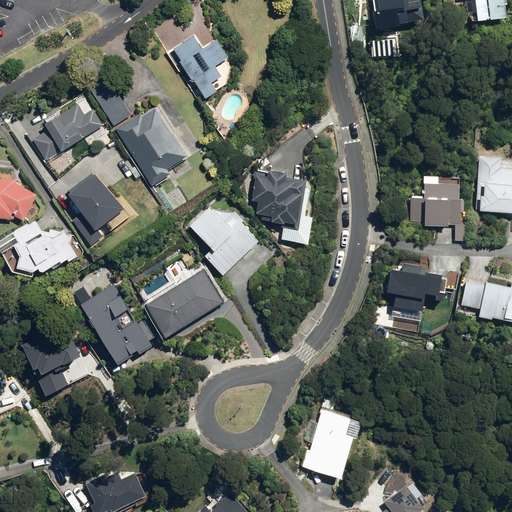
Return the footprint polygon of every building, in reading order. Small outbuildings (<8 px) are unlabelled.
[(427,0),(374,0),(379,23),(430,14),(427,0)] [(475,0),(478,15),(508,11),(505,0),(475,0)] [(193,74),(205,93),(227,79),(230,63),(224,54),(228,51),(217,35),(202,44),(194,31),(173,44),(175,47),(167,52),(184,77),(190,73),(191,75),(193,74)] [(92,91),(114,127),(132,115),(109,80),(92,91)] [(192,90),(197,96),(203,92),(198,85),(192,90)] [(33,139),(46,161),(103,126),(94,110),(85,115),(78,105),(45,125),(48,130),(33,139)] [(116,130),(152,185),(171,173),(167,168),(186,155),(155,108),(142,116),(140,114),(116,130)] [(511,162),(505,162),(505,152),(482,151),(478,208),(484,208),(485,206),(503,207),(509,208),(508,214),(511,214),(511,162)] [(291,166),(274,163),(272,170),(257,169),(252,199),(260,201),(259,210),(265,210),(264,217),(278,219),(278,218),(286,219),(284,237),(295,238),(312,240),(316,213),(308,213),(313,185),(309,184),(310,175),(290,173),(291,166)] [(92,246),(103,236),(97,229),(124,209),(94,174),(93,175),(92,173),(68,191),(70,193),(68,195),(82,213),(72,220),(92,246)] [(412,194),(411,220),(422,220),(422,223),(427,223),(427,222),(457,223),(457,239),(467,239),(467,221),(463,221),(464,208),(466,209),(467,195),(464,195),(465,193),(462,193),(463,180),(456,180),(456,177),(444,177),(444,180),(426,180),(425,194),(412,194)] [(14,217),(23,222),(37,196),(16,184),(16,181),(0,180),(0,219),(14,220),(14,217)] [(194,222),(216,245),(208,253),(226,272),(262,237),(243,218),(235,227),(212,204),(194,222)] [(13,273),(32,278),(34,272),(39,269),(41,273),(52,266),(54,270),(75,257),(78,262),(82,260),(83,254),(72,237),(66,235),(64,232),(62,233),(51,232),(49,235),(42,233),(35,222),(0,242),(0,252),(1,253),(13,273)] [(406,264),(395,263),(392,286),(400,287),(397,302),(396,301),(393,314),(423,318),(425,306),(427,306),(430,292),(430,287),(444,289),(446,268),(425,265),(425,262),(406,259),(406,264)] [(149,302),(168,332),(227,296),(208,266),(149,302)] [(468,278),(463,302),(483,306),(481,313),(495,316),(495,314),(509,316),(509,313),(511,314),(511,283),(489,278),(488,283),(468,278)] [(114,284),(81,305),(118,364),(133,355),(132,354),(137,351),(139,354),(153,346),(114,284)] [(46,394),(67,384),(61,370),(70,366),(69,364),(82,357),(66,322),(20,344),(35,374),(36,374),(46,394)] [(323,403),(306,463),(346,474),(358,431),(361,432),(366,416),(323,403)] [(110,469),(88,479),(97,499),(94,500),(98,509),(103,507),(105,511),(115,511),(137,502),(135,498),(148,491),(137,469),(125,475),(120,468),(111,472),(110,469)] [(410,480),(388,498),(392,504),(381,511),(431,511),(425,505),(428,503),(410,480)] [(210,501),(198,511),(255,511),(234,490),(216,507),(210,501)]
